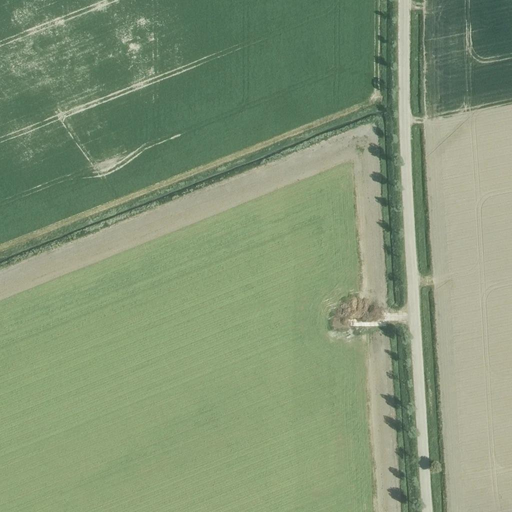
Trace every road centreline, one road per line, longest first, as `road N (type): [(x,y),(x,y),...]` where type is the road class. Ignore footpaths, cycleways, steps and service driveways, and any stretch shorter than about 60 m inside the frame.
road 1 (track): [(0,277),(363,133),(372,140),(378,308),(387,317),(414,316)]
road 2 (unclassified): [(427,511),(403,0)]
